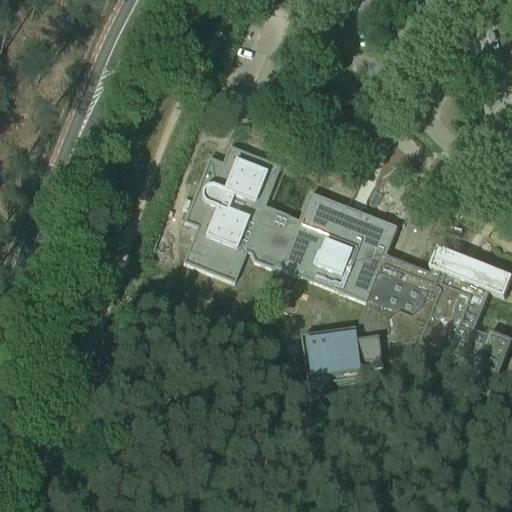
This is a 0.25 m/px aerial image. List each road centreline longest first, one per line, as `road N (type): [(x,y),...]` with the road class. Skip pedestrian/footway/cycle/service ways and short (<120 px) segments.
road 1 (secondary): [(0,332),(74,143)]
road 2 (secondary): [(74,143),(162,0)]
road 3 (secondary): [(129,0),(78,115),(74,143)]
